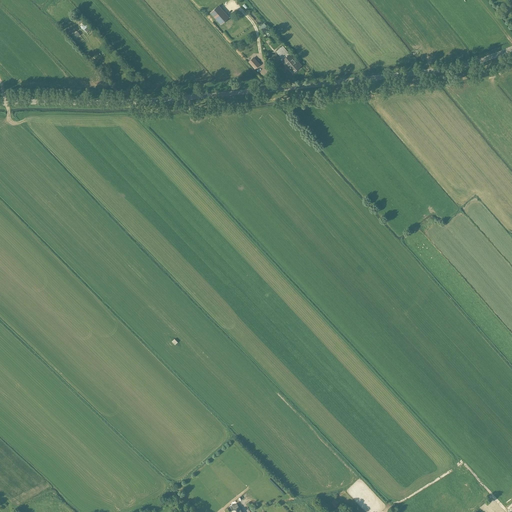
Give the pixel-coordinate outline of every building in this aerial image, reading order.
[(228,17),(218,6),(211,12),(221,24),(228,17)] [(86,21),(80,26),(87,33),(92,28),(86,21)] [(292,73),(301,65),(298,62),(299,62),(291,53),(288,56),(281,47),(276,51),(283,60),(282,61),(290,70),(292,73)] [(255,69),(260,64),(258,62),(257,63),(253,58),(249,62),(255,69)] [(336,504),(338,502),(335,498),(335,497),(333,495),(329,498),(331,501),(329,502),(334,508),(337,505),(336,504)]
